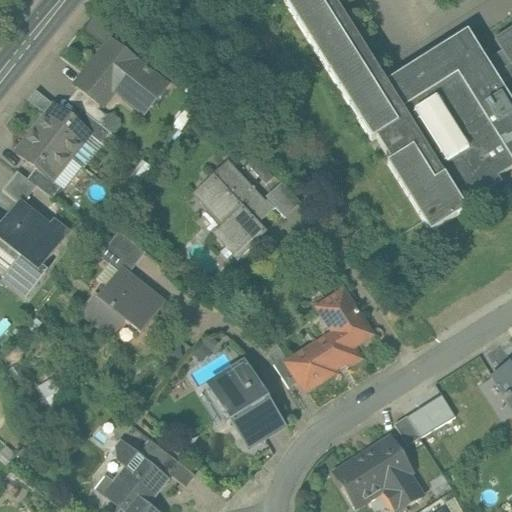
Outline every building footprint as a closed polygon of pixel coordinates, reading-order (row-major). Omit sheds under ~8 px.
[(511,28),(494,40),(502,52),(486,62),(467,32),(385,84),(332,0),(283,0),(372,142),(376,139),(391,163),(387,166),(430,235),(466,212),(464,208),(501,185),(497,179),(511,169),(511,28)] [(97,17),(83,34),(102,50),(116,32),(97,17)] [(108,46),(75,87),(78,89),(101,108),(116,90),(143,111),(142,113),(144,115),(166,87),(150,74),(152,73),(146,68),(145,70),(129,57),(126,60),(108,46)] [(101,108),(78,89),(68,101),(82,112),(99,126),(106,117),(99,111),(101,108)] [(73,122),(55,107),(35,131),(70,159),(88,135),(89,134),(73,122)] [(99,126),(82,112),(73,122),(89,134),(88,135),(101,145),(110,134),(99,126)] [(70,159),(35,131),(16,155),(35,171),(50,183),(51,182),(70,159)] [(252,190),(227,164),(211,178),(218,186),(200,203),(222,227),(213,235),(237,261),(265,234),(257,226),(275,209),(268,202),(265,204),(253,192),(255,191),(253,189),(252,190)] [(50,183),(35,171),(27,181),(36,188),(52,201),(60,189),(51,182),(50,183)] [(27,181),(17,173),(2,193),(18,206),(19,204),(22,206),(36,188),(27,181)] [(299,206),(280,185),(266,199),(275,209),(285,220),(299,206)] [(0,228),(0,227),(0,242),(22,260),(7,278),(28,295),(45,274),(40,271),(68,236),(53,224),(49,229),(22,206),(19,204),(18,206),(0,228)] [(118,234),(99,259),(118,274),(120,271),(128,277),(145,255),(118,234)] [(118,274),(98,299),(95,296),(80,314),(105,334),(118,318),(139,335),(140,336),(164,306),(163,305),(128,277),(120,271),(118,274)] [(287,362),(286,362),(299,383),(305,393),(333,376),(330,370),(354,354),(351,349),(371,336),(357,315),(358,314),(357,312),(356,313),(343,292),(325,304),(326,307),(327,307),(341,329),(314,346),(314,345),(287,362)] [(286,362),(287,362),(284,357),(273,364),(289,390),(299,383),(286,362)] [(511,365),(490,379),(511,413),(511,365)] [(247,368),(214,388),(233,418),(229,421),(240,438),(245,434),(252,444),(282,426),(265,398),(264,399),(255,384),(256,383),(247,368)] [(53,380),(19,401),(33,423),(66,402),(53,380)] [(197,399),(215,425),(224,419),(207,393),(197,399)] [(441,396),(422,409),(435,430),(455,419),(441,396)] [(422,409),(407,418),(420,439),(420,440),(435,430),(422,409)] [(407,418),(394,426),(408,447),(420,440),(420,439),(407,418)] [(389,440),(334,474),(356,510),(383,493),(395,511),(399,511),(422,498),(409,476),(412,475),(389,440)] [(138,458),(121,444),(116,449),(118,463),(125,471),(113,486),(107,493),(126,507),(122,511),(152,511),(144,505),(151,496),(154,499),(167,481),(155,472),(167,456),(150,442),(138,458)] [(195,478),(167,456),(155,472),(167,481),(171,477),(186,489),(195,478)]
